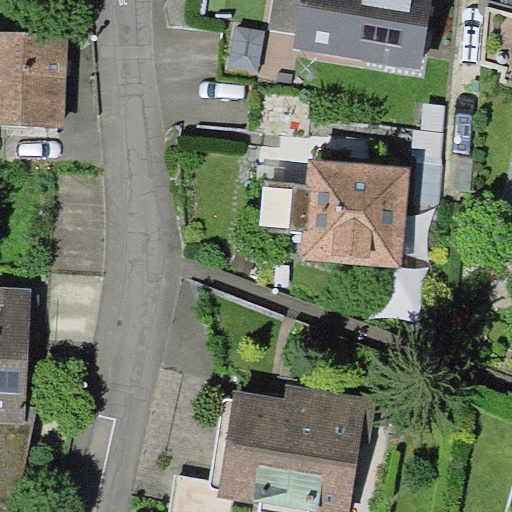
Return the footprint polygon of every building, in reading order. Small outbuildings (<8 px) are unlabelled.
[(434,0),(312,0),(305,50),(424,68),(434,0)] [(511,22),(482,16),(469,70),(493,75),(490,87),(511,92),(511,22)] [(0,128),(54,131),(58,46),(0,43),(0,128)] [(306,93),(250,88),(246,136),(301,141),(306,93)] [(379,180),(380,174),(327,169),(326,175),(309,174),(308,193),(289,192),(285,238),(304,239),(302,259),(389,267),(397,181),(379,180)] [(0,500),(23,502),(31,303),(0,302),(0,500)] [(233,404),(231,404),(219,490),(171,484),(166,511),(224,511),(226,499),(258,503),(256,511),(304,511),(305,510),(321,511),(343,511),(358,408),(319,403),(318,417),(233,406),(233,404)]
